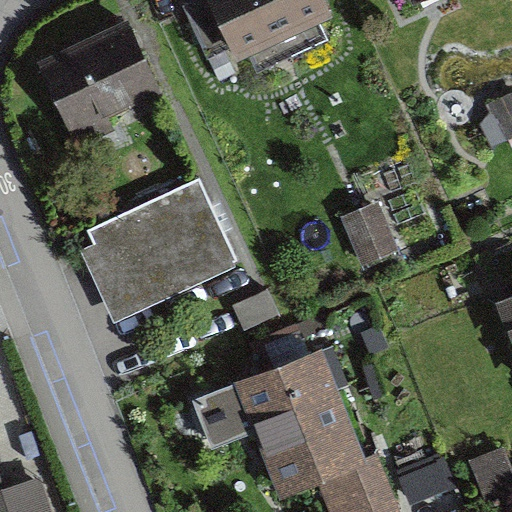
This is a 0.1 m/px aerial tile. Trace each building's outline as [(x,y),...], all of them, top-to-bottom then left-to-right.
[(315,0),(201,0),(224,51),(319,8),(315,0)] [(126,24),(32,65),(65,138),(159,96),(126,24)] [(199,179),(87,226),(94,243),(75,251),(105,321),(236,266),(199,179)] [(387,203),(354,214),(369,259),(402,248),(387,203)] [(511,290),(492,298),(511,355),(511,290)] [(312,349),(200,392),(218,438),(245,428),(272,499),(318,481),(330,511),(394,511),(373,455),(356,461),(312,349)] [(0,511),(52,511),(44,479),(0,489),(0,511)]
